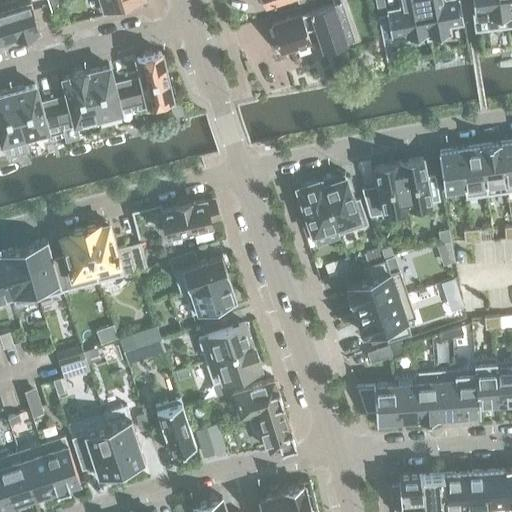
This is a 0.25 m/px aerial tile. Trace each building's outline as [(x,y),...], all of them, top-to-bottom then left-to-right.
[(24,0),(0,7),(0,26),(3,38),(39,27),(30,0),(24,0)] [(59,10),(56,0),(49,0),(48,1),(51,12),(59,10)] [(124,0),(96,0),(99,8),(124,0)] [(429,33),(422,0),(400,0),(401,6),(387,9),(388,13),(393,40),(394,39),(428,33),(429,33)] [(422,0),(429,33),(428,33),(429,36),(451,32),(450,24),(464,21),(460,0),(422,0)] [(511,15),(509,0),(472,0),(475,20),(511,15)] [(348,42),(334,3),(334,2),(310,9),(310,10),(301,13),(301,12),(270,22),(280,51),(311,41),(307,29),(316,26),(323,49),(348,42)] [(388,13),(378,15),(386,57),(397,55),(394,39),(393,40),(388,13)] [(171,97),(160,50),(136,56),(138,66),(142,79),(128,83),(134,106),(171,97)] [(134,106),(128,83),(114,86),(109,64),(87,69),(86,68),(85,68),(97,115),(134,106)] [(97,115),(85,68),(70,72),(70,73),(62,75),(68,98),(54,102),(62,129),(63,129),(61,124),(97,115)] [(62,129),(54,102),(41,106),(35,83),(25,85),(22,84),(11,87),(25,139),(48,133),(62,129)] [(25,139),(11,87),(0,90),(0,89),(0,145),(25,139)] [(511,137),(499,140),(507,190),(511,188),(511,137)] [(507,190),(499,140),(479,143),(486,193),(507,190)] [(486,193),(479,143),(459,146),(465,187),(466,196),(486,193)] [(465,187),(459,146),(438,149),(444,190),(465,187)] [(398,160),(406,204),(431,200),(423,155),(398,160)] [(383,209),(406,204),(398,160),(373,165),(377,183),(361,186),(369,214),(384,211),(383,209)] [(336,173),(320,178),(336,224),(335,225),(337,232),(368,222),(359,196),(353,198),(345,175),(343,176),(337,178),(336,173)] [(335,225),(336,224),(320,178),(320,177),(296,185),(312,232),(335,225)] [(218,214),(213,196),(205,199),(204,197),(191,200),(190,199),(174,203),(174,204),(161,208),(167,233),(193,227),(196,240),(213,236),(209,223),(210,222),(209,217),(218,214)] [(99,222),(84,226),(94,268),(97,279),(134,269),(128,243),(115,247),(108,221),(99,223),(99,222)] [(67,260),(54,263),(61,287),(75,284),(72,274),(94,268),(84,226),(69,230),(69,231),(60,234),(67,260)] [(447,227),(436,229),(439,241),(449,239),(447,227)] [(479,227),(471,228),(472,239),(480,239),(479,227)] [(464,240),(472,239),(471,228),(463,228),(464,240)] [(47,236),(22,243),(37,295),(62,288),(61,287),(54,263),(47,236)] [(139,241),(128,243),(134,269),(147,266),(140,240),(139,241)] [(450,240),(438,242),(444,260),(453,258),(450,240)] [(22,243),(0,249),(13,293),(15,302),(37,295),(22,243)] [(390,244),(381,247),(384,256),(394,253),(390,244)] [(172,268),(197,260),(193,247),(168,256),(172,268)] [(377,247),(366,251),(369,260),(380,256),(377,247)] [(0,249),(0,296),(13,293),(0,249)] [(200,259),(197,260),(172,268),(180,291),(184,289),(228,274),(221,252),(205,257),(206,258),(200,260),(200,259)] [(346,256),(335,260),(339,272),(350,268),(346,256)] [(347,287),(352,300),(355,308),(407,291),(399,267),(389,270),(385,257),(362,265),(366,278),(347,285),(348,286),(347,287)] [(229,275),(228,274),(184,289),(192,312),(236,297),(229,275)] [(454,276),(440,280),(444,291),(457,286),(454,276)] [(415,315),(407,291),(355,308),(358,317),(362,331),(363,330),(363,332),(382,326),(387,339),(410,331),(406,318),(415,315)] [(484,327),(492,326),(491,314),(483,315),(484,327)] [(491,314),(492,326),(500,326),(499,314),(491,314)] [(244,321),(198,336),(205,358),(253,343),(253,342),(248,329),(248,330),(244,321)] [(131,331),(135,344),(160,336),(156,323),(131,331)] [(461,323),(449,327),(452,335),(463,331),(461,323)] [(441,339),(452,335),(449,327),(438,331),(441,339)] [(0,331),(0,338),(2,345),(13,342),(9,329),(0,331)] [(135,344),(131,331),(119,336),(127,361),(139,357),(135,344)] [(164,348),(160,336),(135,344),(139,357),(164,348)] [(409,341),(412,348),(423,344),(421,337),(409,341)] [(400,339),(388,342),(392,353),(392,354),(404,350),(400,339)] [(81,342),(55,350),(59,363),(85,354),(84,350),(84,349),(81,342)] [(392,353),(388,342),(367,350),(370,360),(392,353)] [(257,355),(253,343),(205,358),(213,381),(260,366),(259,363),(258,361),(257,358),(258,358),(257,355)] [(92,346),(84,349),(84,350),(85,354),(87,361),(96,358),(92,346)] [(85,354),(59,363),(63,375),(89,367),(87,361),(85,354)] [(494,355),(473,356),(474,366),(474,375),(475,375),(478,403),(479,403),(498,401),(495,364),(495,359),(494,355)] [(511,357),(495,359),(495,364),(498,401),(511,400),(511,357)] [(474,366),(454,367),(455,376),(458,414),(479,413),(479,403),(478,403),(475,375),(474,375),(474,366)] [(454,367),(434,369),(435,378),(438,416),(458,414),(455,376),(454,367)] [(434,369),(414,371),(414,373),(414,379),(417,417),(438,416),(435,378),(434,369)] [(414,373),(394,375),(394,381),(397,419),(417,417),(414,379),(414,373)] [(247,411),(281,400),(282,400),(278,385),(276,386),(273,376),(263,379),(262,378),(231,389),(239,413),(247,411)] [(394,381),(355,384),(364,410),(375,409),(376,420),(379,420),(379,423),(395,421),(395,419),(397,419),(394,381)] [(166,437),(170,450),(169,450),(170,451),(173,450),(175,454),(193,448),(192,444),(195,443),(195,441),(194,442),(181,401),(182,401),(181,400),(180,396),(155,404),(156,408),(156,409),(157,409),(161,421),(160,421),(165,437),(166,437)] [(295,441),(290,426),(289,427),(281,400),(247,411),(253,428),(260,426),(264,437),(265,437),(269,448),(280,445),(280,446),(295,441)] [(126,402),(102,410),(107,424),(121,467),(145,460),(130,416),(126,402)] [(43,412),(41,404),(30,408),(32,415),(43,412)] [(101,410),(67,421),(72,435),(71,435),(82,468),(94,464),(97,475),(121,467),(107,424),(106,424),(101,410)] [(20,419),(18,412),(7,415),(9,423),(20,419)] [(206,424),(208,432),(219,428),(217,420),(206,424)] [(197,435),(208,432),(206,424),(195,427),(197,435)] [(80,480),(65,432),(40,440),(56,488),(80,480)] [(56,488),(40,440),(18,448),(33,495),(56,488)] [(33,495),(18,448),(0,453),(0,471),(10,503),(33,495)] [(506,466),(484,468),(487,504),(508,502),(509,502),(506,466)] [(484,468),(463,469),(466,505),(467,505),(487,504),(484,468)] [(463,469),(441,471),(444,511),(443,511),(467,511),(467,505),(466,505),(463,469)] [(0,506),(10,503),(0,471),(0,506)] [(441,471),(420,473),(423,509),(422,509),(421,511),(440,511),(443,511),(444,511),(441,471)] [(423,509),(420,473),(397,474),(398,482),(387,483),(394,511),(422,509),(423,509)] [(312,511),(303,482),(301,483),(301,482),(284,487),(285,488),(260,496),(263,506),(249,510),(249,511),(312,511)] [(241,511),(241,510),(234,511),(227,511),(221,494),(194,503),(196,511),(241,511)]
